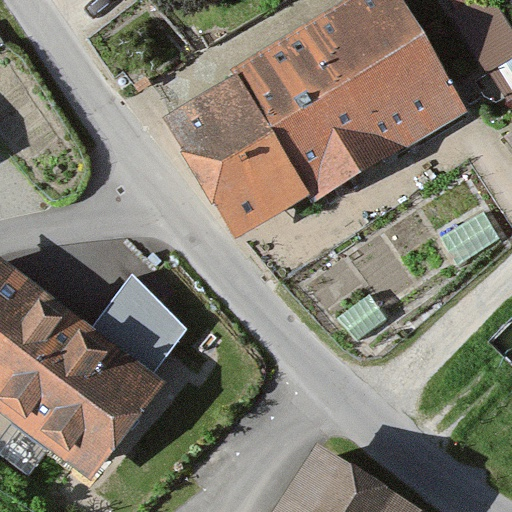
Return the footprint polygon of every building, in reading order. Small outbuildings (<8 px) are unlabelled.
[(467,122),(394,0),(357,0),(230,76),(233,81),(168,119),(241,240),(307,201),(314,213),(467,122)] [(481,0),(448,21),(483,76),(511,57),(511,44),(484,0),(481,0)] [(511,136),(500,146),(511,160),(511,136)] [(160,389),(0,269),(0,417),(89,484),(160,389)] [(421,511),(323,448),(281,511),(421,511)]
